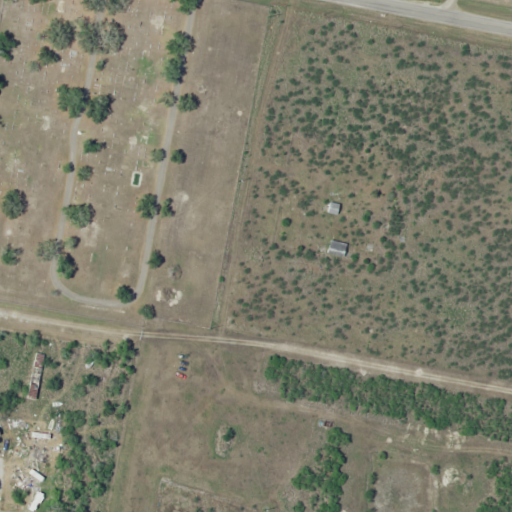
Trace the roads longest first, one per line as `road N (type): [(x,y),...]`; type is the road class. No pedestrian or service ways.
road 1 (tertiary): [(511,29),(355,0)]
road 2 (residential): [(132,343),(0,318)]
